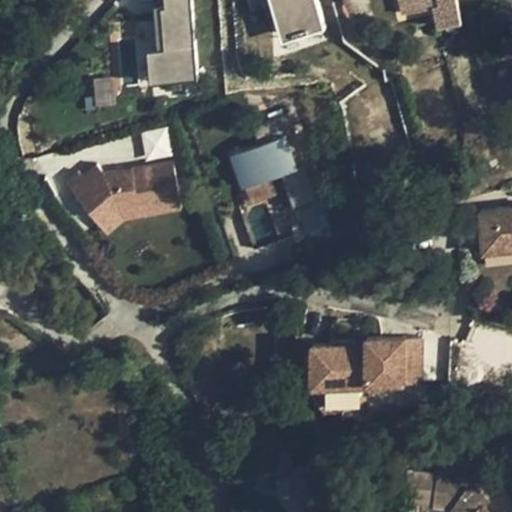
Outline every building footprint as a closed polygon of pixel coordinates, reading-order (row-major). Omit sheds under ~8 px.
[(147,54),(149,84),(196,81),(191,0),(160,0),(164,53),(147,54)] [(321,33),(314,0),(267,0),(275,41),(321,33)] [(401,0),(404,11),(435,5),(440,26),(461,21),(456,0),(401,0)] [(146,77),(145,52),(158,51),(157,42),(121,44),(123,79),(146,77)] [(98,78),(98,104),(115,104),(114,78),(98,78)] [(143,131),(147,160),(171,157),(167,128),(143,131)] [(228,158),(241,192),(298,170),(285,136),(228,158)] [(181,213),(172,158),(78,173),(87,228),(181,213)] [(281,179),(300,224),(321,215),(301,170),(281,179)] [(487,252),(511,250),(511,208),(485,211),(487,252)] [(423,381),(424,336),(369,334),(369,342),(369,347),(356,347),(356,342),(314,341),(313,382),(368,384),(368,379),(423,381)] [(151,442),(142,425),(126,434),(135,450),(151,442)] [(288,511),(310,511),(329,503),(315,463),(293,471),(285,447),(249,460),(257,484),(277,477),(288,511)] [(490,511),(493,507),(485,496),(473,491),(475,483),(464,479),(466,474),(450,466),(437,500),(456,507),(459,511),(490,511)] [(0,511),(17,511),(4,473),(0,474),(0,511)] [(310,511),(332,511),(329,503),(310,511)]
